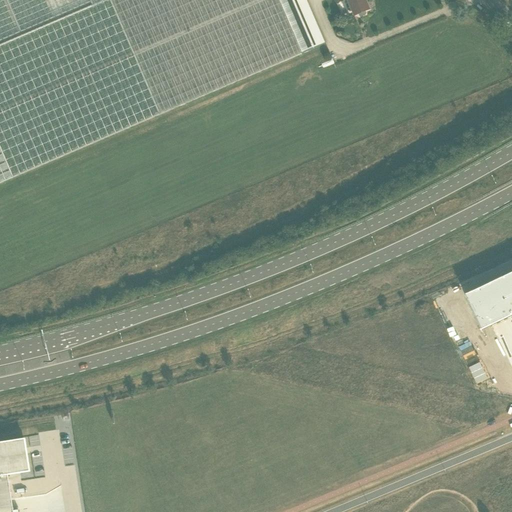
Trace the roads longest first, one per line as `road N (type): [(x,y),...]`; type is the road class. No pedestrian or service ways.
road 1 (primary): [(511,153),(302,257),(0,355)]
road 2 (primary): [(0,387),(164,342),(310,289),(511,194)]
road 3 (unclassified): [(328,511),(511,435)]
